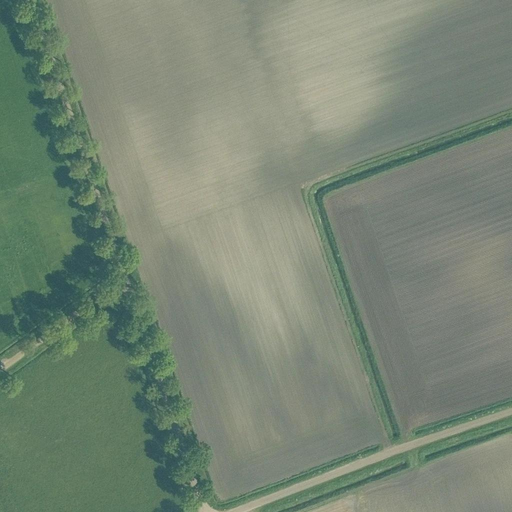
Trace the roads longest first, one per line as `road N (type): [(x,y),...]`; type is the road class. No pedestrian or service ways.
road 1 (unclassified): [(231,511),(511,410)]
road 2 (unclassified): [(124,277),(30,0)]
road 3 (unclassified): [(204,511),(124,277)]
road 4 (unclassified): [(0,368),(124,277)]
